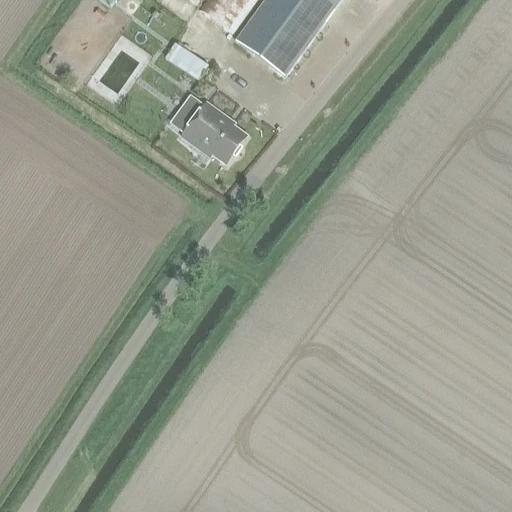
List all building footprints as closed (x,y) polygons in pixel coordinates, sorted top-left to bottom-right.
[(95,0),(110,10),(116,0),(95,0)] [(208,0),(198,14),(235,40),(264,0),(208,0)] [(341,0),(267,0),(236,44),(284,79),(341,0)] [(151,2),(142,13),(169,34),(178,23),(151,2)] [(197,80),(205,67),(176,49),(168,61),(197,80)] [(126,88),(125,69),(102,71),(103,90),(126,88)] [(244,138),(224,124),(226,121),(205,106),(181,141),(197,152),(199,149),(224,167),(244,138)]
